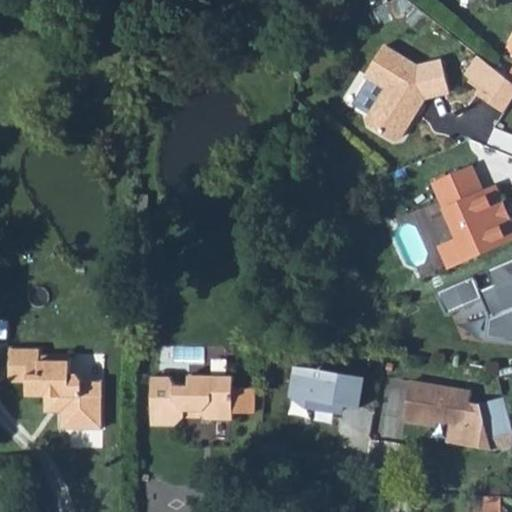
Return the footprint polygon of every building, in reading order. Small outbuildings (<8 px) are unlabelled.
[(366,117),(368,124),(392,139),(399,137),(413,113),(409,111),(417,99),(423,97),(447,93),(442,61),(418,65),(382,45),(364,75),(368,77),(352,103),(369,113),(366,117)] [(511,102),(511,77),(510,76),(480,52),(468,72),(483,84),(478,91),(506,110),(511,102)] [(409,111),(413,113),(423,97),(417,99),(409,111)] [(450,264),(507,239),(486,192),(483,193),(471,168),(436,183),(461,240),(443,248),(450,264)] [(511,259),(483,272),(490,287),(477,292),(471,278),(434,295),(445,317),(480,301),(487,318),(485,341),(511,343),(511,259)] [(41,347),(11,346),(11,378),(32,378),(32,391),(49,392),(49,409),(57,409),(53,379),(50,353),(42,352),(41,347)] [(72,353),(50,353),(53,379),(57,409),(63,409),(63,427),(103,427),(104,379),(85,378),(77,368),(72,368),(72,353)] [(293,367),(288,397),(309,400),(308,408),(337,413),(338,405),(358,408),(363,378),(293,367)] [(170,376),(151,376),(151,424),(175,425),(184,417),(184,410),(200,410),(200,413),(206,419),(232,419),(232,412),(254,412),(253,388),(232,388),(232,375),(188,376),(187,385),(174,385),(170,376)] [(408,381),(402,419),(428,423),(428,420),(452,423),(450,443),(492,451),(511,448),(511,427),(504,399),(483,406),(468,403),(470,392),(408,381)]
